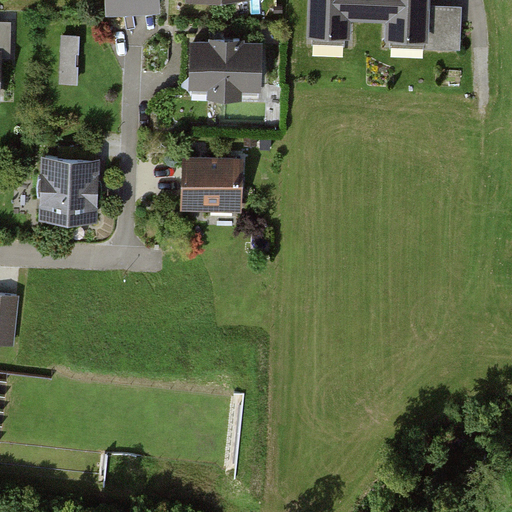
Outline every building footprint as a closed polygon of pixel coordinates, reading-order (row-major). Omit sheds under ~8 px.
[(430,0),(310,0),(309,34),(352,36),(353,15),(388,17),(388,37),(429,39),(430,0)] [(0,54),(9,54),(10,25),(0,24),(0,54)] [(81,80),(83,31),(64,30),(63,79),(81,80)] [(194,37),(192,93),(239,94),(239,84),(260,85),(262,44),(240,43),(240,39),(194,37)] [(45,197),(44,216),(94,218),(96,158),(46,156),(45,175),(39,175),(36,186),(39,197),(45,197)] [(241,160),(186,158),(184,205),(209,206),(209,198),(239,199),(241,160)] [(20,290),(0,288),(0,342),(15,344),(20,290)]
